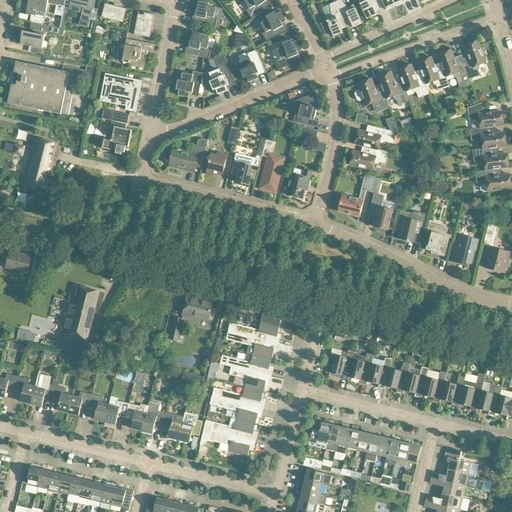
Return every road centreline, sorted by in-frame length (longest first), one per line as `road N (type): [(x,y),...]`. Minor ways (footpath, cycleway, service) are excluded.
road 1 (residential): [(511,350),(123,253)]
road 2 (residential): [(511,304),(471,295),(316,223)]
road 3 (residential): [(149,130),(167,132),(327,67)]
road 4 (residential): [(316,223),(141,176)]
road 5 (residential): [(331,76),(497,17)]
road 6 (residential): [(316,223),(337,128),(331,76)]
road 7 (residential): [(451,0),(324,58)]
road 8 (residential): [(302,392),(436,425)]
road 9 (residential): [(149,130),(176,1)]
road 10 (residential): [(276,495),(149,463)]
road 11 (residential): [(149,463),(25,433)]
road 12 (residential): [(123,253),(2,222)]
